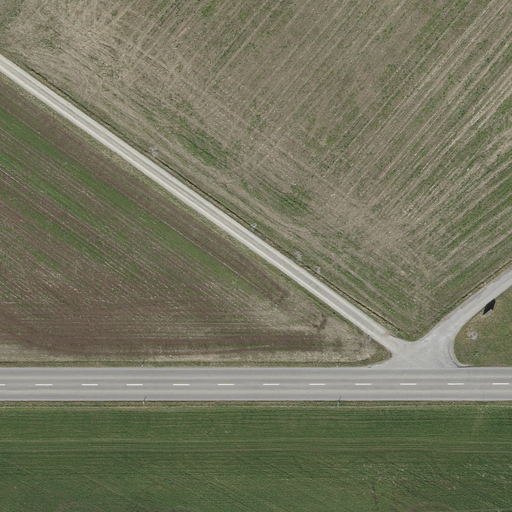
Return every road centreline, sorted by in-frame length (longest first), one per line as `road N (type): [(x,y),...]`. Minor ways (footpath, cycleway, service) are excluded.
road 1 (track): [(0,64),(422,363)]
road 2 (tertiary): [(0,385),(511,383)]
road 3 (track): [(422,384),(422,363),(438,340),(511,276)]
